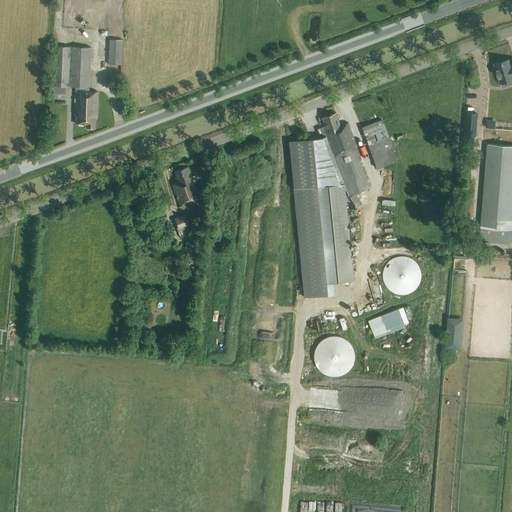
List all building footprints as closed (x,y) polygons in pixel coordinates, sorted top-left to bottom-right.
[(108,64),(120,65),(122,40),(109,40),(108,64)] [(74,115),(76,115),(76,124),(86,125),(86,128),(94,129),(95,118),(97,118),(98,92),(89,92),(91,48),(54,46),(52,86),(75,87),(74,115)] [(509,60),(495,64),(500,83),(511,79),(511,64),(511,65),(509,60)] [(371,187),(348,123),(340,126),(335,113),(322,119),(325,127),(317,129),(319,135),(289,138),(305,297),(333,294),(332,283),(353,281),(344,191),(346,191),(348,196),(371,187)] [(465,113),(463,133),(463,145),(474,145),(477,114),(465,113)] [(376,168),(396,161),(382,120),(362,127),(376,168)] [(511,146),(487,144),(480,228),(511,230),(511,146)] [(207,232),(197,209),(202,207),(199,199),(200,199),(193,181),(203,177),(201,173),(191,177),(188,167),(175,172),(179,182),(172,184),(180,206),(181,206),(184,214),(172,218),(180,237),(193,232),(195,237),(207,232)] [(167,216),(162,204),(152,208),(157,220),(167,216)] [(467,239),(467,231),(458,231),(458,238),(467,239)] [(184,263),(197,264),(199,243),(186,242),(184,263)] [(384,268),(383,273),(383,278),(384,284),(387,288),(391,292),(396,294),(401,295),(407,295),(412,292),(416,289),(419,284),(421,279),(421,274),(419,268),(417,264),(412,260),(408,258),(402,257),(397,257),(392,260),(387,263),(384,268)] [(368,321),(375,339),(405,327),(404,324),(409,322),(403,307),(398,309),(368,321)] [(447,318),(445,349),(461,350),(464,319),(447,318)] [(323,339),(319,343),(316,347),(314,352),(314,357),(315,363),(317,367),(320,371),(325,374),(330,376),(335,377),(340,376),(345,373),(349,370),(352,366),(354,361),(354,355),(353,350),(351,345),(348,341),(343,338),(338,337),(333,336),(328,337),(323,339)]
